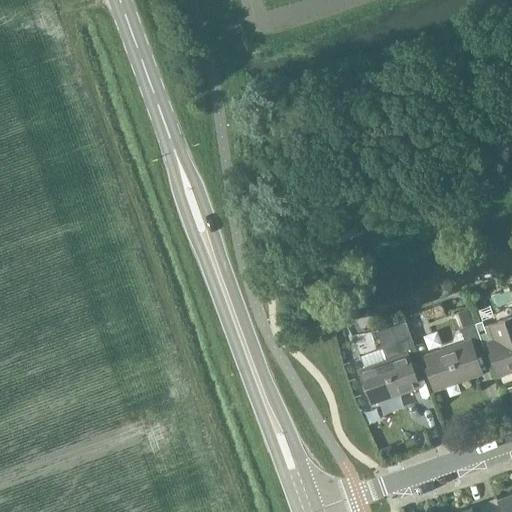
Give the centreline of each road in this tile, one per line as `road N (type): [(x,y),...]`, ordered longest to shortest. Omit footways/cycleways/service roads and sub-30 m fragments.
road 1 (unclassified): [(316,511),(511,443)]
road 2 (tertiary): [(269,412),(212,258)]
road 3 (tertiary): [(174,151),(119,0)]
